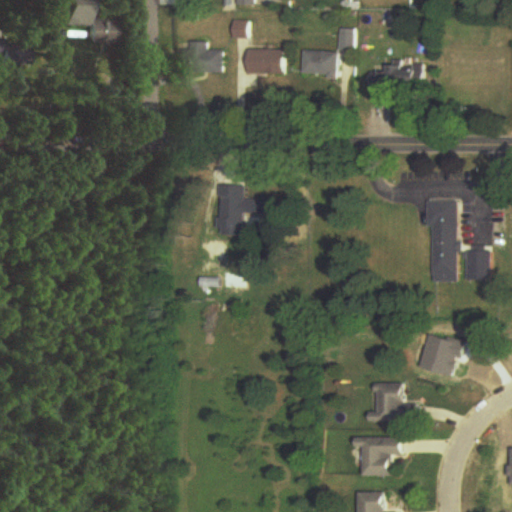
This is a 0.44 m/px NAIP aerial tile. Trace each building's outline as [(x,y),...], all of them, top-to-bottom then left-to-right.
[(67,0),(68,27),(92,27),(92,0),(67,0)] [(117,21),(91,23),(93,47),(119,46),(117,21)] [(345,53),(309,52),(308,76),(344,77),(345,55),(361,56),(362,30),(346,29),(345,53)] [(1,66),(27,65),(27,42),(0,42),(0,56),(1,57),(1,66)] [(229,51),(213,51),(213,43),(195,43),(195,51),(182,51),(182,74),(229,74),(229,51)] [(291,75),(291,50),(253,50),(253,75),(291,75)] [(431,62),(396,62),(396,84),(431,84),(431,62)] [(221,237),(246,237),(246,215),(270,215),(270,200),(248,200),(248,186),(222,186),(221,237)] [(462,201),(431,201),(431,229),(437,229),(437,283),(462,283),(462,201)] [(472,254),(472,281),(494,281),(494,254),(472,254)] [(408,385),(380,385),(380,413),(374,413),(374,424),(423,423),(423,405),(408,405),(408,385)] [(368,477),(398,477),(398,458),(409,458),(409,439),(361,439),(361,449),(368,449),(368,477)] [(391,511),(391,494),(363,494),(363,511),(391,511)]
